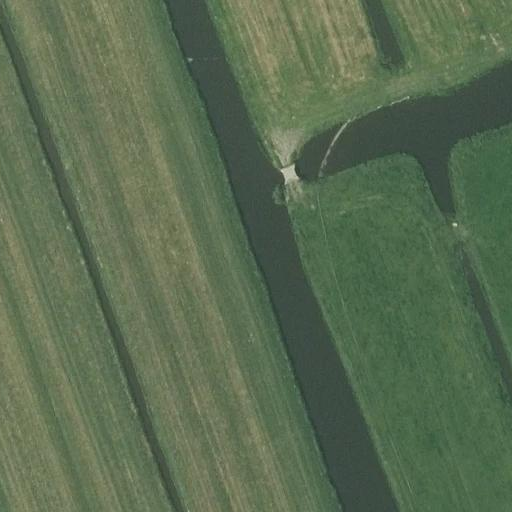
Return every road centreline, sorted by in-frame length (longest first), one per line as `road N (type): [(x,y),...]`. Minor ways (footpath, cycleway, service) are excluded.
road 1 (track): [(511,469),(414,205),(322,218),(299,197),(283,156)]
road 2 (track): [(511,28),(277,139)]
road 3 (track): [(227,0),(283,156)]
